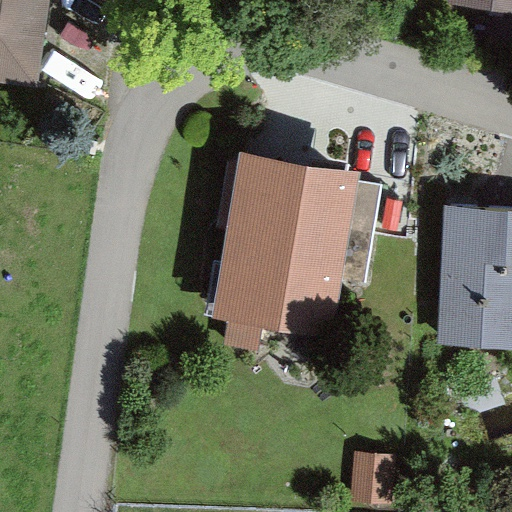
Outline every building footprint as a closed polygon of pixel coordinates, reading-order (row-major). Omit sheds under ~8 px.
[(0,0),(0,76),(43,80),(50,0),(0,0)] [(356,148),(242,129),(215,288),(328,307),(334,275),(350,178),(356,148)] [(384,184),(350,178),(334,275),(368,281),(384,184)] [(511,189),(447,187),(442,330),(511,332),(511,189)] [(398,451),(357,448),(353,496),(395,499),(398,451)]
